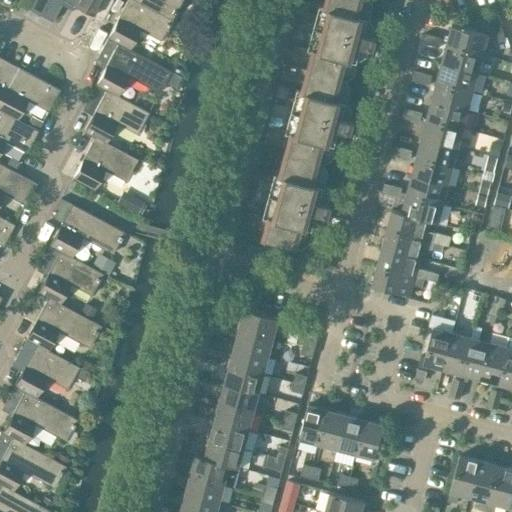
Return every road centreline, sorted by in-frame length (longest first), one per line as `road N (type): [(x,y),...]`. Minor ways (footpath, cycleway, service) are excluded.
road 1 (residential): [(0,355),(14,312),(7,281),(52,181),(44,154),(75,80),(76,56)]
road 2 (residential): [(340,298),(419,0)]
road 3 (residential): [(208,262),(276,0)]
road 4 (residential): [(140,511),(208,262)]
road 5 (residential): [(433,415),(382,399),(405,314),(340,298)]
road 6 (residential): [(340,298),(208,262)]
